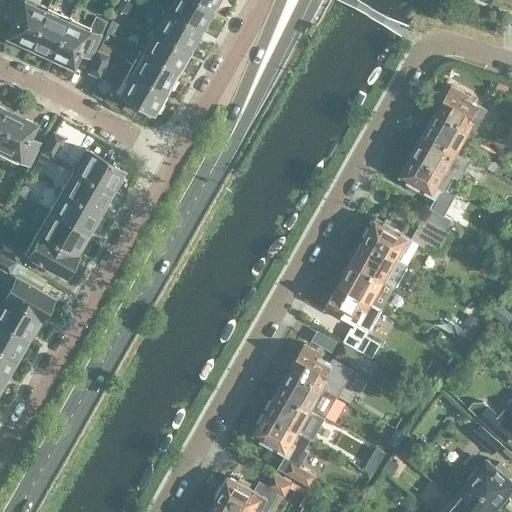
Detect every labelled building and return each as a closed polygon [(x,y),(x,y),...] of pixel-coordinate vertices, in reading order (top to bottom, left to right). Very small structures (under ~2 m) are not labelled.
[(6,36),(28,46),(44,11),(45,8),(37,4),(36,8),(19,0),(10,0),(2,18),(12,23),(6,36)] [(131,4),(124,0),(120,0),(116,8),(126,14),(131,4)] [(164,8),(163,9),(200,30),(213,9),(197,0),(171,0),(166,10),(164,8)] [(197,0),(213,9),(217,0),(197,0)] [(162,18),(154,31),(188,51),(200,30),(163,9),(159,16),(162,18)] [(44,11),(28,46),(50,56),(68,18),(59,14),(57,17),(44,11)] [(68,18),(50,56),(73,67),(79,54),(89,59),(100,36),(99,36),(106,20),(95,15),(88,31),(76,25),(77,22),(68,18)] [(117,23),(110,20),(105,32),(112,35),(117,23)] [(150,39),(142,52),(177,71),(188,51),(154,31),(151,30),(147,37),(150,39)] [(101,44),(97,53),(108,58),(112,48),(101,44)] [(130,72),(128,71),(164,93),(177,71),(142,52),(140,50),(135,59),(137,60),(130,72)] [(97,52),(88,72),(99,77),(108,58),(97,53),(97,52)] [(164,93),(128,71),(123,80),(126,81),(119,93),(141,106),(139,110),(148,115),(150,112),(153,113),(164,93)] [(494,92),(507,95),(511,82),(498,78),(494,92)] [(452,85),(437,111),(470,129),(476,119),(473,117),(480,105),(468,99),(470,96),(452,85)] [(0,140),(12,115),(0,108),(0,140)] [(437,111),(425,133),(458,152),(470,129),(437,111)] [(0,140),(0,157),(2,158),(5,153),(29,165),(39,143),(28,138),(34,126),(12,115),(0,140)] [(53,131),(42,151),(53,158),(64,138),(53,131)] [(425,133),(413,154),(446,173),(458,152),(425,133)] [(72,170),(76,172),(111,191),(124,170),(121,169),(123,165),(113,159),(111,163),(88,150),(81,163),(77,161),(72,170)] [(446,173),(413,154),(400,177),(409,182),(408,183),(427,194),(427,193),(436,198),(442,188),(447,190),(454,178),(446,173)] [(65,192),(100,212),(111,191),(76,172),(70,183),(66,181),(61,190),(65,192)] [(20,194),(38,205),(42,197),(24,187),(20,194)] [(53,213),(88,233),(100,212),(65,192),(58,204),(54,202),(49,211),(53,213)] [(430,207),(424,216),(446,229),(452,219),(430,207)] [(37,232),(41,234),(76,254),(88,233),(53,213),(46,225),(42,223),(37,232)] [(33,221),(22,215),(18,222),(29,228),(33,221)] [(425,246),(427,242),(439,249),(449,232),(423,217),(411,239),(419,243),(425,246)] [(376,218),(364,241),(397,259),(398,258),(407,263),(419,243),(403,235),(404,233),(386,222),(385,223),(376,218)] [(76,254),(41,234),(35,246),(31,244),(25,253),(66,276),(78,255),(76,254)] [(1,239),(0,240),(0,252),(15,261),(21,251),(1,239)] [(364,241),(352,262),(395,287),(408,266),(397,259),(364,241)] [(0,267),(3,269),(0,275),(0,278),(13,285),(5,298),(41,318),(42,318),(54,297),(40,289),(46,280),(15,262),(15,261),(0,252),(0,267)] [(352,262),(339,284),(382,308),(383,309),(395,287),(352,262)] [(382,308),(339,284),(325,310),(342,319),(344,316),(356,323),(347,340),(374,355),(380,344),(366,336),(382,308)] [(0,322),(27,337),(29,332),(33,331),(41,318),(5,298),(0,294),(0,322)] [(466,327),(472,331),(480,318),(469,313),(462,325),(466,327)] [(0,349),(15,358),(27,337),(0,322),(0,349)] [(466,327),(458,340),(466,345),(474,332),(472,331),(466,327)] [(490,336),(482,331),(474,343),(482,348),(490,336)] [(364,355),(364,354),(345,343),(338,355),(365,370),(371,359),(364,355)] [(306,344),(292,369),(325,388),(324,388),(337,395),(343,385),(336,381),(343,369),(334,364),(322,357),(323,354),(306,344)] [(0,375),(4,378),(15,358),(0,349),(0,375)] [(292,369),(279,391),(312,410),(324,388),(325,388),(292,369)] [(325,417),(312,410),(279,391),(267,413),(312,438),(313,439),(325,417)] [(485,402),(475,412),(479,416),(508,443),(511,438),(511,426),(489,406),(485,402)] [(267,413),(254,435),(263,440),(262,441),(262,443),(262,444),(264,445),(265,446),(266,445),(268,444),(280,451),(281,450),(287,454),(281,464),(288,468),(286,472),(311,486),(317,475),(301,466),(309,451),(305,449),(312,438),(267,413)] [(503,444),(483,426),(474,436),(494,453),(503,444)] [(406,433),(396,428),(387,442),(397,448),(406,433)] [(415,445),(407,439),(398,452),(407,458),(415,445)] [(380,463),(366,454),(358,466),(373,475),(380,463)] [(399,463),(390,457),(381,470),(390,476),(399,463)] [(478,469),(469,481),(498,506),(511,488),(511,480),(486,459),(478,469)] [(230,477),(218,499),(239,511),(253,511),(257,507),(266,511),(267,511),(278,493),(285,496),(293,482),(275,471),(267,484),(260,480),(255,489),(240,480),(239,481),(230,477)] [(460,491),(453,499),(468,511),(492,511),(498,506),(469,481),(460,491)] [(239,511),(218,499),(210,511),(239,511)] [(468,511),(453,499),(442,511),(468,511)]
